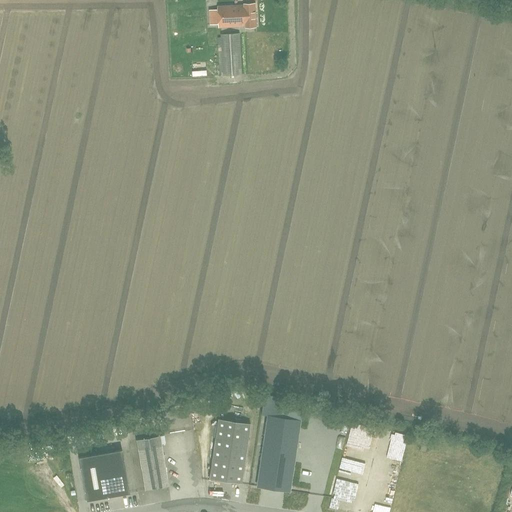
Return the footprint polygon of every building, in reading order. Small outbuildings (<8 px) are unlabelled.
[(256,26),(255,3),(243,3),(243,4),(218,6),(219,27),(244,26),(244,27),(256,26)] [(238,33),(220,35),(222,75),(241,74),(238,33)] [(289,490),(300,420),(268,415),(257,485),(289,490)] [(251,423),(219,418),(209,478),(241,483),(251,423)] [(168,486),(161,445),(159,435),(135,439),(144,490),(168,486)] [(129,493),(122,449),(78,457),(86,501),(129,493)] [(51,468),(55,478),(61,476),(57,465),(51,468)]
